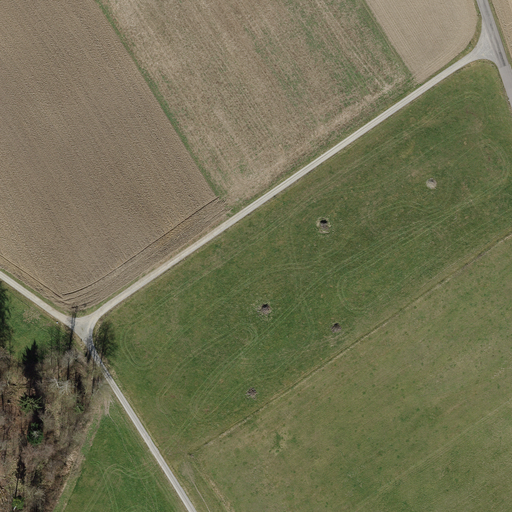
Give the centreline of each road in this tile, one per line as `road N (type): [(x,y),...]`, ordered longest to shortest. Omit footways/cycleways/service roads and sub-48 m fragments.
road 1 (track): [(495,38),(78,327)]
road 2 (track): [(192,511),(78,327)]
